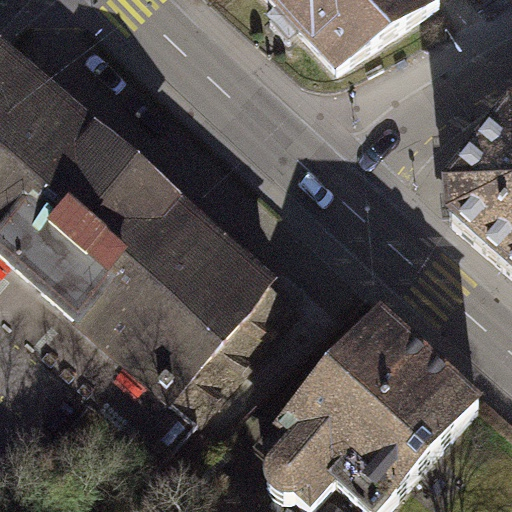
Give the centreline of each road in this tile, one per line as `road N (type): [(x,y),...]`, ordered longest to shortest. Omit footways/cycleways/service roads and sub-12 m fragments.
road 1 (tertiary): [(129,0),(321,183)]
road 2 (tertiary): [(321,183),(511,351)]
road 3 (residential): [(511,61),(352,154),(321,183)]
